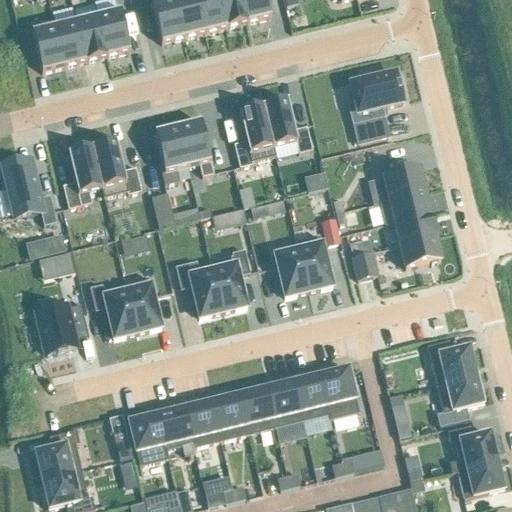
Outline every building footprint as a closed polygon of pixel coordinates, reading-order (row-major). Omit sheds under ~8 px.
[(215,0),(204,0),(191,2),(201,44),(224,39),(215,0)] [(215,0),(224,39),(247,34),(239,0),(215,0)] [(239,0),(247,34),(270,29),(263,0),(239,0)] [(282,0),(285,13),(298,9),(295,0),(282,0)] [(191,2),(169,7),(178,49),(201,44),(191,2)] [(169,7),(146,12),(155,54),(178,49),(169,7)] [(129,57),(119,16),(96,21),(106,63),(129,57)] [(96,21),(75,27),(85,68),(106,63),(96,21)] [(75,27),(55,31),(65,73),(85,68),(75,27)] [(65,73),(55,31),(32,37),(42,78),(65,73)] [(357,110),(351,112),(361,150),(390,143),(383,114),(403,110),(401,100),(405,98),(401,83),(397,85),(396,80),(379,83),(378,79),(363,83),(364,88),(352,90),(357,110)] [(286,107),(262,112),(272,154),(273,154),(295,148),(297,160),(311,157),(306,133),(293,136),(286,107)] [(245,148),(233,151),(238,174),(252,171),(252,169),(275,163),(273,154),(272,154),(262,112),(238,118),(245,148)] [(199,128),(176,133),(187,174),(198,172),(201,183),(212,181),(199,128)] [(176,133),(154,139),(164,180),(187,174),(176,133)] [(115,148),(91,154),(101,195),(100,195),(102,205),(126,199),(126,201),(140,198),(135,174),(122,177),(115,148)] [(74,189),(61,192),(67,216),(91,210),(88,198),(100,195),(101,195),(91,154),(67,160),(74,189)] [(29,170),(3,175),(15,225),(39,219),(42,232),(55,229),(49,203),(37,206),(29,170)] [(417,176),(382,185),(388,208),(423,200),(417,176)] [(156,237),(174,233),(166,200),(148,204),(156,237)] [(388,208),(379,210),(384,232),(393,230),(428,222),(423,200),(388,208)] [(335,221),(343,219),(339,207),(332,209),(335,221)] [(252,226),(267,223),(264,211),(249,214),(252,226)] [(209,216),(197,218),(199,226),(211,224),(209,216)] [(228,234),(244,231),(241,216),(238,217),(225,220),(228,234)] [(343,219),(335,221),(337,232),(345,230),(343,219)] [(428,222),(393,230),(399,253),(434,244),(428,222)] [(325,253),(339,250),(334,226),(320,229),(325,253)] [(134,260),(148,257),(145,241),(130,245),(134,260)] [(318,243),(294,248),(295,253),(296,253),(307,299),(330,294),(318,243)] [(434,244),(399,253),(404,276),(439,267),(434,244)] [(350,264),(358,262),(355,249),(347,250),(350,264)] [(295,253),(273,258),(284,305),(307,299),(296,253),(295,253)] [(232,263),(209,269),(211,278),(212,278),(222,320),(245,314),(237,283),(249,281),(243,257),(231,260),(232,263)] [(69,258),(53,262),(58,283),(73,279),(69,258)] [(356,288),(376,283),(370,259),(350,264),(356,288)] [(195,269),(174,274),(180,297),(191,295),(199,325),(222,320),(212,278),(211,278),(198,281),(195,269)] [(147,284),(123,290),(124,294),(125,294),(136,340),(159,335),(147,284)] [(101,292),(89,295),(94,318),(106,316),(113,346),(136,340),(125,294),(124,294),(103,300),(101,292)] [(64,310),(35,316),(45,360),(72,353),(71,344),(84,340),(79,317),(67,320),(64,310)] [(448,348),(427,353),(437,393),(443,391),(476,383),(469,353),(450,357),(448,348)] [(348,376),(319,383),(326,413),(328,422),(330,427),(358,420),(355,406),(348,376)] [(319,383),(292,389),(299,420),(301,429),(328,422),(326,413),(319,383)] [(443,391),(437,393),(444,421),(437,423),(441,435),(470,428),(468,417),(484,413),(476,383),(443,391)] [(292,389),(265,396),(272,426),(274,435),(301,429),(299,420),(292,389)] [(265,396),(237,402),(245,433),(247,442),(274,435),(272,426),(265,396)] [(237,402),(210,409),(217,439),(220,449),(247,442),(245,433),(237,402)] [(400,402),(387,405),(390,415),(402,412),(400,402)] [(210,409),(183,415),(190,446),(192,455),(220,449),(217,439),(210,409)] [(183,415),(156,422),(163,452),(164,457),(180,453),(182,462),(193,460),(192,455),(190,446),(183,415)] [(156,422),(127,429),(134,459),(137,473),(166,466),(164,457),(163,452),(156,422)] [(469,435),(446,441),(448,449),(451,449),(456,466),(448,468),(451,479),(456,478),(497,468),(490,438),(471,443),(469,435)] [(51,456),(34,460),(41,487),(80,478),(73,451),(77,450),(74,439),(49,445),(51,456)] [(127,447),(115,450),(116,458),(119,468),(131,465),(129,455),(127,447)] [(350,467),(340,470),(343,482),(353,480),(350,467)] [(497,468),(456,478),(464,508),(504,498),(497,468)] [(340,470),(330,472),(333,485),(343,482),(340,470)] [(80,478),(41,487),(42,490),(47,511),(92,511),(91,504),(87,505),(80,478)] [(296,480),(286,483),(289,495),(299,493),(296,480)] [(286,483),(276,485),(279,498),(289,495),(286,483)] [(422,487),(409,490),(412,500),(424,497),(422,487)] [(241,494),(231,496),(234,508),(244,506),(241,494)] [(190,511),(187,496),(174,499),(177,511),(190,511)] [(231,496),(221,498),(224,511),(234,508),(231,496)] [(399,499),(393,500),(396,511),(413,511),(410,500),(409,496),(399,499)]
